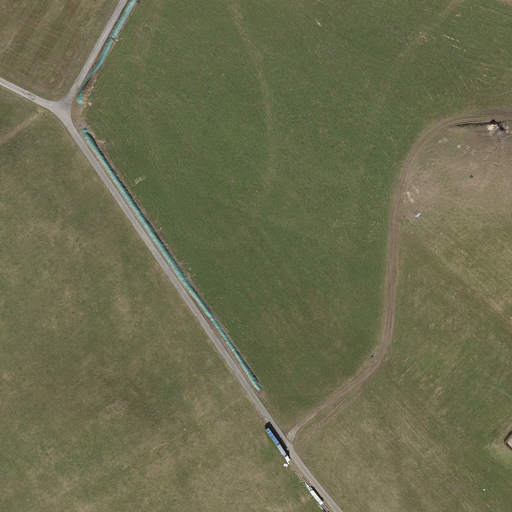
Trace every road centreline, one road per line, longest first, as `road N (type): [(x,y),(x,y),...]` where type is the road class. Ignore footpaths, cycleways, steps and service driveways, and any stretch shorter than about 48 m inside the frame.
road 1 (track): [(339,511),(285,447),(63,115)]
road 2 (track): [(285,447),(291,432),(377,357),(409,160),(433,131),(511,116)]
road 3 (track): [(63,115),(126,0)]
